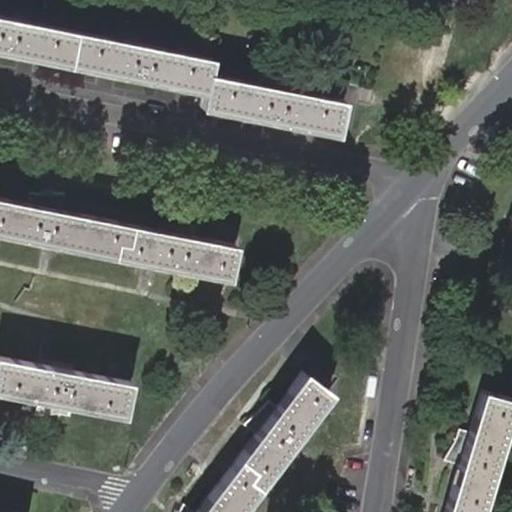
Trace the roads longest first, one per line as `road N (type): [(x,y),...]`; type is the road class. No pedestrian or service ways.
road 1 (residential): [(0,99),(419,183)]
road 2 (residential): [(141,483),(419,183)]
road 3 (residential): [(419,183),(379,511)]
road 4 (residential): [(141,483),(0,454)]
road 5 (residential): [(419,183),(511,79)]
